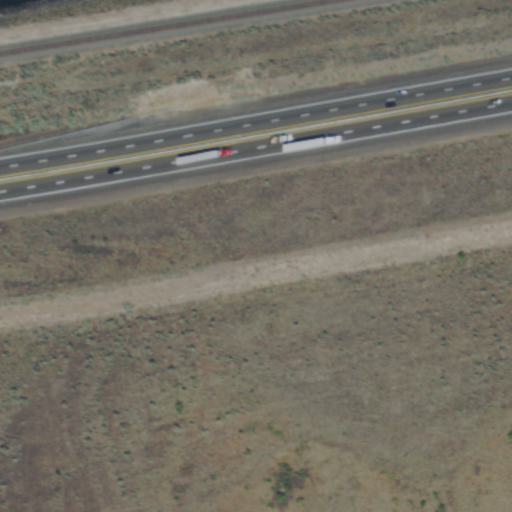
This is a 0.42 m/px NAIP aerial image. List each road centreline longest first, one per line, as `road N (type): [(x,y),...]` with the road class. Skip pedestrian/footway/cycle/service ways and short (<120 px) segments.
road 1 (motorway): [(511,83),(0,168)]
road 2 (motorway): [(0,196),(156,177),(511,113)]
